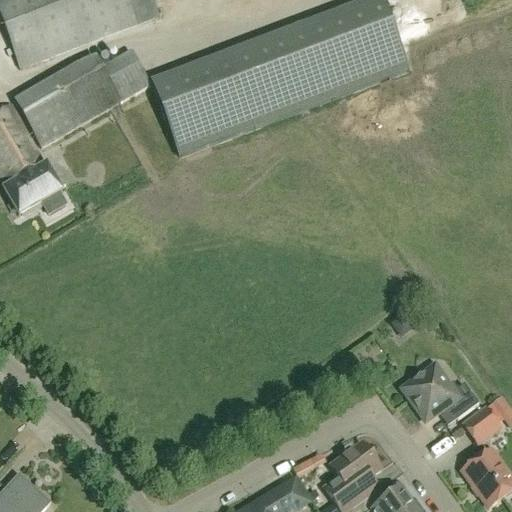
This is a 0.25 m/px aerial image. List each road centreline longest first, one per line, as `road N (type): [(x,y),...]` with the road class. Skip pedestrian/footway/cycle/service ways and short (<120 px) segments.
road 1 (residential): [(451,511),(383,420),(367,415),(185,511)]
road 2 (tertiary): [(141,511),(93,446),(0,362)]
